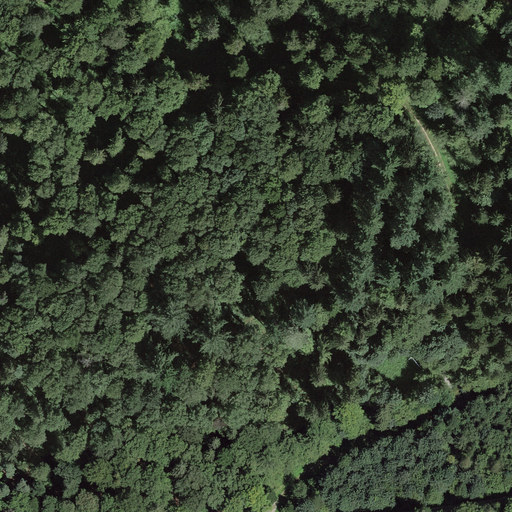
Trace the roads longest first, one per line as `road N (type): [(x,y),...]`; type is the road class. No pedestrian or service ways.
road 1 (track): [(511,243),(475,231),(460,215),(404,101),(374,86),(138,48),(49,0)]
road 2 (track): [(267,511),(322,462),(511,383)]
